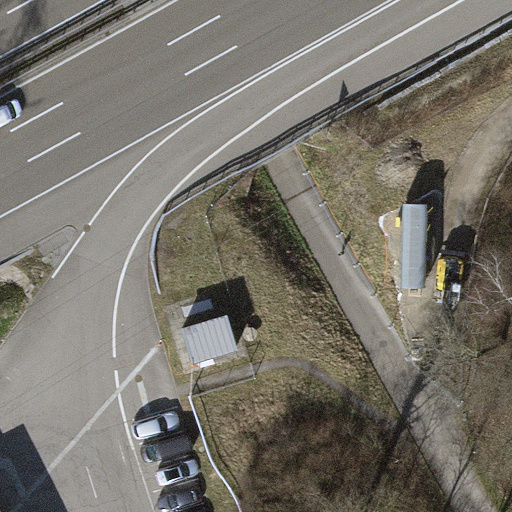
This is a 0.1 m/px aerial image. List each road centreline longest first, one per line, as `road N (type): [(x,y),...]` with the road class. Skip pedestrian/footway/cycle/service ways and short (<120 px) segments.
road 1 (track): [(195,0),(480,511)]
road 2 (motorway): [(0,158),(285,0)]
road 3 (track): [(423,421),(437,375),(439,266),(462,181),(511,118)]
